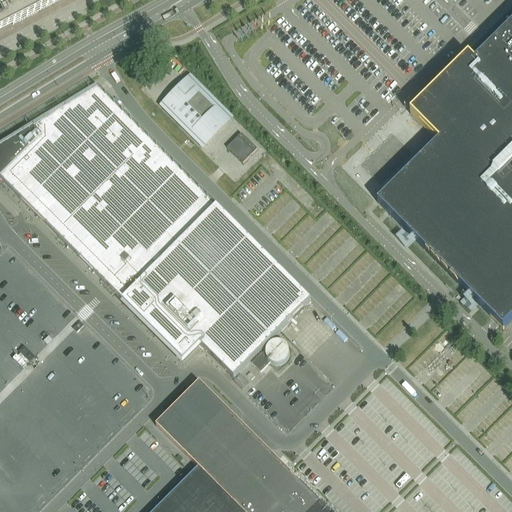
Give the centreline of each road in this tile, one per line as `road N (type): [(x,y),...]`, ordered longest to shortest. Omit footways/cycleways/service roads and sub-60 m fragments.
road 1 (unclassified): [(511,491),(148,126),(100,55)]
road 2 (unclassified): [(185,7),(250,100),(511,364)]
road 3 (unclassified): [(50,511),(166,392),(5,231)]
